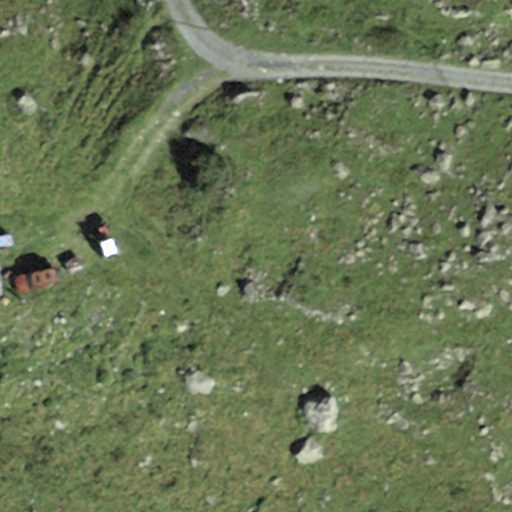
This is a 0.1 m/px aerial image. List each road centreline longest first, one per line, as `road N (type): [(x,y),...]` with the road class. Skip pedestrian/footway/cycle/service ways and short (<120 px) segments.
road 1 (track): [(176,0),(212,51),(237,63),(511,81)]
road 2 (track): [(237,63),(195,87),(96,201),(0,267)]
